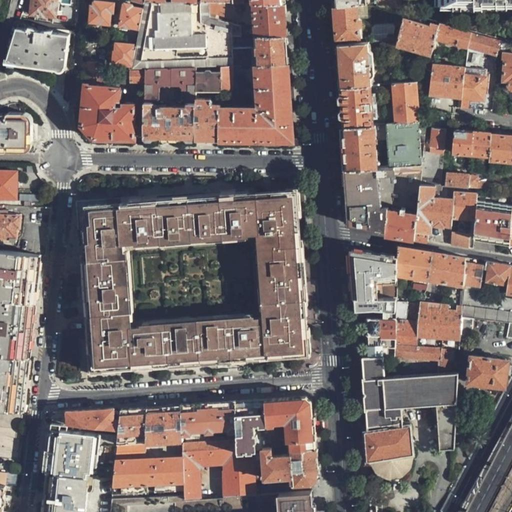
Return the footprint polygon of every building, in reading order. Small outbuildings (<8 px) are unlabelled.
[(54,14),(55,0),(32,0),(32,11),(33,13),(42,14),(42,13),(54,14)] [(114,1),(106,0),(94,0),(94,4),(92,4),(90,20),(98,21),(98,23),(110,23),(111,11),(114,11),(114,1)] [(197,65),(222,65),(235,64),(236,45),(236,34),(252,34),(252,26),(244,26),(244,22),(241,22),(241,21),(234,21),(210,14),(210,8),(210,0),(201,0),(196,0),(144,2),(143,8),(140,27),(136,44),(133,63),(132,67),(146,67),(173,66),(197,65)] [(234,0),(212,0),(210,0),(210,8),(228,15),(241,14),(240,2),(234,2),(234,0)] [(375,6),(386,9),(388,0),(376,0),(376,3),(375,6)] [(388,0),(386,9),(396,11),(398,2),(390,0),(388,0)] [(131,25),(140,27),(143,8),(134,5),(134,4),(125,2),(122,13),(120,24),(130,27),(131,25)] [(256,34),(286,35),(285,19),(284,2),(253,2),(256,34)] [(367,3),(333,5),(334,23),(336,37),(358,36),(357,26),(360,24),(360,18),(357,17),(368,15),(367,3)] [(434,38),(437,25),(403,17),(397,41),(415,46),(431,51),(434,38)] [(468,28),(438,21),(437,25),(434,38),(464,47),(468,28)] [(17,24),(7,63),(39,65),(66,67),(70,32),(25,28),(25,25),(17,24)] [(371,39),(391,38),(394,25),(370,27),(371,33),(371,39)] [(499,36),(468,28),(464,47),(495,55),(498,43),(499,36)] [(287,49),(286,35),(256,34),(257,45),(236,45),(235,64),(258,64),(258,63),(288,61),(287,49)] [(511,46),(511,38),(499,36),(498,43),(502,44),(511,46)] [(337,65),(339,84),(369,82),(371,82),(371,77),(373,74),(372,53),(368,49),(368,41),(336,43),(336,50),(337,65)] [(136,44),(117,42),(116,51),(115,51),(114,61),(133,63),(136,44)] [(498,43),(495,55),(501,56),(498,79),(506,79),(505,84),(507,87),(511,88),(511,90),(511,50),(502,50),(502,44),(498,43)] [(430,63),(430,58),(422,56),(421,67),(429,68),(430,63)] [(87,61),(86,70),(89,70),(101,69),(102,61),(87,61)] [(292,117),(288,61),(258,63),(258,64),(261,108),(221,107),(220,137),(245,138),(293,138),(292,117)] [(459,97),(462,66),(430,63),(429,68),(429,78),(427,94),(459,97)] [(197,70),(197,65),(173,66),(172,83),(184,83),(184,99),(197,99),(197,97),(197,89),(197,70)] [(173,66),(146,67),(146,69),(146,80),(145,98),(159,98),(159,82),(172,83),(173,66)] [(474,67),(462,66),(459,97),(482,98),(484,75),(474,74),(474,67)] [(100,84),(102,69),(101,69),(89,70),(83,123),(95,135),(114,136),(134,136),(135,103),(125,102),(124,106),(117,106),(115,108),(114,106),(115,104),(116,97),(120,97),(120,86),(100,84)] [(146,80),(146,69),(132,69),(132,80),(146,80)] [(222,80),(222,70),(213,70),(211,69),(207,69),(205,70),(197,70),(197,89),(221,90),(222,80)] [(234,70),(222,70),(222,80),(234,81),(234,70)] [(417,119),(413,79),(399,80),(390,81),(394,121),(417,119)] [(341,118),(342,125),(372,123),(369,82),(339,84),(341,118)] [(196,102),(196,137),(206,137),(220,137),(221,107),(222,102),(214,101),(214,99),(211,98),(197,97),(197,99),(196,102)] [(172,137),(196,137),(196,102),(189,101),(189,104),(153,105),(153,100),(146,100),(144,136),(172,137)] [(6,104),(0,107),(0,147),(29,147),(29,139),(35,139),(36,130),(36,122),(34,122),(34,119),(32,117),(23,117),(23,112),(21,112),(21,103),(13,103),(6,104)] [(420,163),(417,119),(394,121),(385,122),(389,165),(420,163)] [(344,158),(345,169),(375,166),(372,123),(342,125),(344,158)] [(431,126),(427,183),(444,184),(445,172),(446,167),(440,167),(443,127),(431,126)] [(474,131),(474,129),(453,128),(450,152),(472,153),(474,131)] [(490,134),(490,132),(474,131),(472,153),(489,155),(490,134)] [(488,159),(511,160),(511,135),(490,134),(489,155),(488,159)] [(349,224),(387,228),(388,209),(388,204),(418,209),(420,182),(422,163),(420,163),(389,165),(375,166),(345,169),(346,177),(347,200),(349,224)] [(17,184),(18,171),(0,170),(0,196),(17,197),(17,184)] [(470,174),(445,172),(444,184),(454,185),(469,186),(470,176),(470,174)] [(477,187),(486,187),(487,177),(470,176),(469,186),(477,187)] [(418,214),(416,238),(422,239),(429,240),(431,224),(432,219),(451,222),(452,214),(454,185),(444,184),(427,183),(420,182),(418,209),(418,214)] [(212,194),(265,191),(265,185),(211,189),(212,194)] [(469,186),(454,185),(452,214),(475,217),(477,187),(469,186)] [(496,240),(510,243),(511,215),(511,189),(486,187),(477,187),(475,217),(473,237),(488,239),(489,235),(496,236),(496,240)] [(306,299),(298,189),(265,191),(212,194),(211,189),(170,192),(170,197),(148,198),(148,193),(121,195),(122,200),(107,201),(106,196),(79,198),(90,373),(106,372),(124,370),(160,368),(215,364),(264,360),(277,359),(277,354),(310,353),(308,330),(306,299)] [(22,220),(22,213),(9,213),(9,209),(4,208),(4,205),(0,205),(0,233),(13,234),(13,239),(18,239),(18,226),(22,226),(22,220)] [(387,228),(387,233),(400,235),(416,238),(418,214),(388,209),(387,228)] [(451,230),(450,243),(470,246),(471,233),(451,230)] [(431,278),(433,252),(417,249),(399,246),(400,255),(401,274),(431,278)] [(401,274),(400,255),(362,250),(361,253),(359,256),(356,258),(352,259),(353,277),(354,297),(379,297),(402,297),(401,274)] [(0,302),(38,306),(41,282),(43,257),(0,252),(0,302)] [(464,282),(466,257),(450,254),(433,252),(431,278),(464,284),(464,282)] [(481,280),(484,260),(475,258),(466,257),(464,282),(481,284),(481,280)] [(508,284),(511,264),(499,262),(484,260),(481,280),(508,284)] [(402,297),(379,297),(380,314),(367,316),(368,334),(369,355),(405,352),(402,301),(402,297)] [(415,301),(402,301),(405,352),(460,348),(460,337),(462,315),(463,304),(431,301),(425,300),(425,305),(415,305),(415,301)] [(0,302),(0,355),(32,360),(35,333),(38,306),(0,302)] [(473,316),(462,315),(460,337),(471,338),(473,316)] [(437,447),(453,446),(458,370),(401,374),(401,371),(458,367),(460,348),(405,352),(369,355),(361,356),(362,375),(361,375),(363,410),(365,409),(366,420),(366,429),(363,429),(366,461),(371,460),(371,466),(372,472),(375,477),(379,481),(385,484),(391,485),(397,484),(402,482),(407,479),(411,474),(413,468),(412,456),(415,456),(413,425),(405,426),(404,406),(432,405),(437,447)] [(0,355),(0,409),(26,413),(29,388),(32,360),(0,355)] [(506,386),(510,360),(474,355),(471,382),(506,386)] [(305,395),(265,397),(267,424),(263,425),(264,446),(288,445),(288,439),(316,437),(314,416),(313,401),(305,395)] [(244,399),(235,399),(239,446),(239,450),(264,448),(264,446),(263,425),(267,424),(265,397),(244,399)] [(207,401),(180,403),(182,439),(183,449),(239,446),(235,399),(207,401)] [(153,405),(148,405),(147,441),(182,439),(180,403),(153,405)] [(135,406),(123,407),(120,427),(118,446),(117,458),(147,457),(147,441),(148,405),(135,406)] [(53,411),(53,421),(81,424),(91,425),(92,420),(101,420),(100,426),(104,426),(120,427),(123,407),(63,410),(53,411)] [(50,446),(47,470),(86,474),(91,425),(53,421),(50,446)] [(118,446),(120,427),(104,426),(103,436),(106,436),(105,444),(118,446)] [(288,445),(264,446),(264,448),(266,476),(294,474),(295,482),(314,481),(318,474),(317,452),(316,437),(288,439),(288,445)] [(239,450),(239,446),(183,449),(183,455),(186,489),(186,494),(186,497),(202,496),(200,464),(221,462),(225,468),(227,494),(257,492),(256,477),(266,476),(264,448),(239,450)] [(186,489),(183,455),(147,457),(117,458),(113,496),(151,495),(150,483),(155,482),(155,490),(186,489)] [(45,494),(42,511),(84,511),(85,508),(89,509),(90,491),(87,491),(89,475),(86,474),(75,473),(47,470),(45,494)] [(316,511),(314,511),(314,502),(315,502),(316,500),(315,498),(314,498),(313,492),(314,491),(314,489),(282,492),(282,490),(257,492),(227,494),(202,496),(186,497),(186,494),(151,495),(113,496),(111,511),(316,511)]
